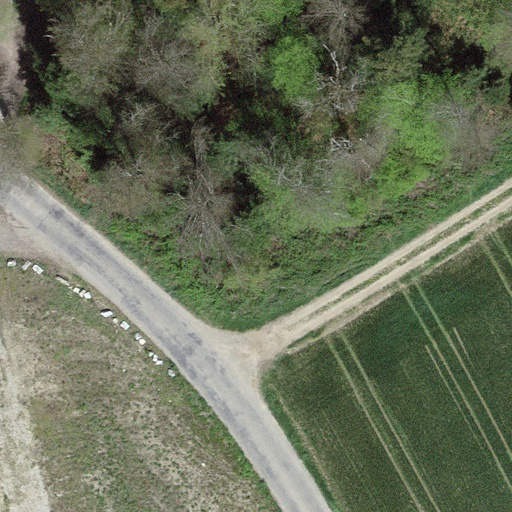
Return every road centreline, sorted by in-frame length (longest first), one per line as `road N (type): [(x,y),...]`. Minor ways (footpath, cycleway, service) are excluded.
road 1 (unclassified): [(312,511),(237,373),(0,185)]
road 2 (track): [(237,373),(511,196)]
road 3 (track): [(0,394),(30,511)]
